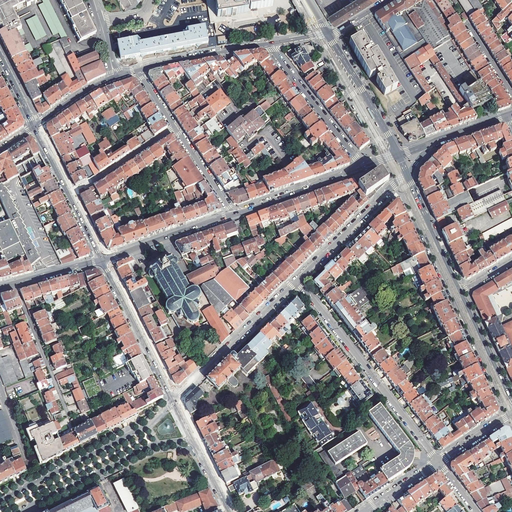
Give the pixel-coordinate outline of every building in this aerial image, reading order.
[(37,0),(0,0),(0,25),(3,31),(0,32),(0,36),(12,60),(26,54),(22,46),(23,45),(18,36),(16,31),(22,28),(13,11),(25,4),(27,7),(38,1),(37,0)] [(48,0),(41,0),(44,3),(61,38),(61,39),(67,36),(48,0)] [(55,0),(75,36),(81,33),(84,40),(93,35),(91,30),(90,29),(91,28),(85,17),(84,15),(85,14),(77,0),(55,0)] [(96,34),(79,0),(77,0),(85,14),(84,15),(85,17),(91,28),(90,29),(91,30),(93,35),(96,34)] [(123,0),(124,0),(124,2),(124,3),(125,5),(126,7),(126,9),(142,0),(123,0)] [(254,9),(272,6),(271,0),(214,0),(214,1),(216,0),(217,7),(216,8),(217,17),(229,15),(247,12),(247,8),(250,8),(251,10),(254,9)] [(355,0),(330,16),(336,25),(376,0),(355,0)] [(425,0),(399,0),(398,1),(428,46),(431,51),(450,39),(446,33),(441,25),(437,19),(432,11),(431,10),(427,3),(425,0)] [(457,0),(469,18),(479,12),(483,9),(476,0),(457,0)] [(502,13),(511,4),(508,0),(493,0),(496,3),(495,4),(495,5),(496,4),(502,13)] [(393,4),(374,16),(404,62),(428,46),(398,1),(393,4)] [(446,1),(438,6),(443,13),(451,8),(446,1)] [(44,3),(38,6),(56,41),(61,38),(44,3)] [(501,22),(511,11),(511,5),(511,4),(502,13),(492,23),(493,24),(494,27),(497,31),(504,25),(501,22)] [(451,8),(443,13),(448,21),(456,16),(451,8)] [(479,12),(469,18),(470,19),(472,23),(482,17),(480,15),(481,14),(480,13),(479,13),(479,12)] [(36,15),(26,20),(36,40),(46,35),(36,15)] [(456,16),(448,21),(450,26),(448,28),(449,31),(461,24),(456,16)] [(476,29),(486,23),(484,20),(485,19),(484,18),(483,19),(482,17),(472,23),(473,25),(476,29)] [(480,36),(490,29),(488,27),(487,26),(488,25),(487,24),(486,24),(486,23),(476,29),(477,30),(480,36)] [(461,24),(449,31),(450,32),(449,33),(450,34),(451,33),(455,39),(466,32),(461,25),(461,24)] [(137,40),(119,44),(119,48),(121,60),(138,57),(166,51),(193,46),(208,43),(209,48),(217,46),(215,37),(207,38),(205,27),(188,31),(189,35),(138,45),(137,40)] [(18,36),(24,33),(22,28),(16,31),(18,36)] [(484,41),(493,35),(492,32),(492,30),(491,31),(490,29),(480,36),(481,37),(484,41)] [(466,32),(455,39),(455,40),(454,41),(455,43),(456,42),(459,46),(470,39),(467,34),(466,32)] [(81,33),(75,36),(78,43),(84,40),(81,33)] [(505,44),(509,42),(504,34),(501,37),(505,44)] [(226,35),(217,36),(218,44),(226,44),(226,35)] [(488,48),(497,42),(495,38),(496,37),(495,36),(494,37),(493,35),(484,41),(484,42),(488,48)] [(64,82),(70,95),(76,91),(88,84),(77,62),(74,55),(74,54),(66,37),(59,40),(78,80),(72,83),(50,44),(44,47),(54,65),(64,82)] [(362,37),(349,44),(369,78),(376,75),(376,76),(376,77),(377,79),(378,78),(378,80),(376,82),(384,96),(396,89),(376,53),(369,56),(369,55),(370,53),(369,51),(367,52),(367,51),(369,50),(362,37)] [(471,71),(450,39),(431,51),(439,63),(458,91),(463,88),(458,79),(471,71)] [(470,39),(459,46),(460,48),(459,49),(460,50),(461,49),(463,53),(474,46),(471,41),(470,39)] [(27,54),(33,51),(29,42),(23,45),(22,46),(26,54),(27,54)] [(491,53),(501,47),(499,44),(500,44),(499,42),(498,43),(497,42),(488,48),(489,49),(491,53)] [(428,46),(404,62),(413,75),(418,72),(419,71),(417,67),(430,59),(435,66),(439,63),(431,51),(428,46)] [(474,46),(463,53),(464,54),(463,55),(464,56),(465,56),(467,59),(478,52),(475,47),(474,46)] [(502,48),(501,47),(491,53),(492,54),(495,58),(504,52),(502,49),(503,49),(502,48)] [(300,68),(310,63),(311,62),(303,51),(300,53),(299,50),(295,52),(295,53),(291,55),(292,57),(292,58),(295,63),(296,62),(300,69),(300,68)] [(95,80),(106,75),(101,63),(100,61),(96,54),(95,54),(95,52),(91,53),(93,55),(77,62),(88,84),(95,80)] [(264,53),(261,52),(249,54),(247,54),(253,63),(254,63),(257,62),(260,66),(269,59),(264,53)] [(478,52),(467,59),(468,60),(467,61),(468,62),(469,61),(470,64),(481,56),(479,53),(478,52)] [(504,52),(495,58),(495,59),(498,64),(508,58),(506,55),(507,54),(506,53),(505,53),(504,52)] [(13,62),(16,69),(31,62),(27,54),(26,54),(12,60),(13,62)] [(241,55),(234,56),(235,58),(244,70),(253,63),(247,54),(241,55)] [(481,56),(470,64),(471,65),(470,66),(471,67),(472,66),(474,69),(485,62),(482,57),(481,56)] [(229,62),(225,57),(224,58),(221,58),(234,74),(237,78),(238,77),(235,73),(239,70),(242,73),(243,72),(243,71),(244,70),(235,58),(229,62)] [(17,71),(21,77),(35,70),(34,67),(43,63),(40,58),(31,62),(16,69),(17,71)] [(234,74),(221,58),(214,60),(212,60),(222,73),(226,71),(231,77),(234,74)] [(508,58),(498,64),(499,65),(502,70),(511,64),(510,61),(510,60),(509,58),(509,59),(508,58)] [(266,74),(275,66),(274,65),(269,59),(260,66),(266,74)] [(418,72),(421,75),(435,66),(430,59),(417,67),(419,71),(418,72)] [(222,73),(212,60),(205,61),(203,62),(213,75),(214,76),(217,73),(222,79),(225,77),(224,76),(222,73)] [(213,75),(203,62),(196,63),(189,65),(203,82),(205,81),(203,78),(208,74),(210,77),(213,75)] [(485,62),(474,69),(474,70),(474,71),(475,72),(478,75),(489,68),(485,63),(485,62)] [(313,69),(310,63),(300,68),(307,79),(315,73),(313,69)] [(439,63),(435,66),(462,108),(467,105),(458,91),(439,63)] [(511,64),(502,70),(503,71),(506,76),(511,72),(511,64)] [(203,82),(189,65),(187,65),(185,65),(179,67),(184,74),(191,83),(194,88),(199,85),(203,82)] [(270,80),(280,72),(279,72),(275,66),(266,74),(265,74),(270,80)] [(184,74),(179,67),(177,67),(169,69),(175,77),(177,79),(181,76),(182,77),(183,76),(183,75),(184,74)] [(489,68),(478,75),(478,76),(477,77),(478,78),(479,78),(481,81),(492,74),(489,69),(489,68)] [(175,77),(169,69),(167,69),(162,70),(164,73),(172,84),(176,81),(174,79),(175,78),(174,77),(175,77)] [(36,80),(43,76),(42,73),(39,74),(39,76),(38,76),(35,70),(21,77),(22,79),(25,86),(36,80)] [(150,73),(149,77),(153,83),(154,84),(162,78),(162,77),(163,76),(162,75),(161,76),(160,75),(164,73),(162,70),(156,71),(150,73)] [(463,88),(458,91),(467,105),(470,110),(475,108),(478,107),(481,106),(485,104),(491,102),(490,100),(489,99),(471,71),(458,79),(463,88)] [(249,75),(254,83),(258,79),(252,72),(249,75)] [(276,89),(287,81),(286,80),(284,77),(280,72),(270,80),(273,84),(274,86),(273,87),(275,88),(276,88),(276,89)] [(418,72),(413,75),(426,95),(426,94),(431,91),(421,75),(418,72)] [(308,85),(318,77),(317,75),(318,74),(317,73),(316,74),(315,73),(307,79),(305,80),(306,81),(308,85)] [(492,74),(481,81),(482,82),(481,82),(482,84),(483,83),(485,87),(487,86),(496,80),(493,75),(492,74)] [(39,86),(48,82),(45,76),(43,76),(36,80),(39,86)] [(162,78),(154,84),(156,88),(157,89),(167,82),(167,81),(167,79),(166,80),(164,77),(162,78)] [(218,82),(221,85),(227,80),(225,77),(222,79),(218,82)] [(312,90),(322,82),(320,80),(321,79),(320,78),(319,79),(318,77),(308,85),(309,86),(312,90)] [(132,79),(120,84),(125,92),(128,91),(130,93),(131,93),(140,86),(136,80),(134,80),(132,79)] [(30,95),(33,101),(42,97),(41,96),(37,88),(39,86),(36,80),(25,86),(30,95)] [(496,80),(487,86),(487,87),(487,88),(488,89),(489,89),(490,92),(500,86),(497,81),(496,80)] [(283,97),(293,89),(292,88),(289,84),(287,81),(276,89),(280,93),(281,95),(280,96),(281,96),(282,96),(283,97)] [(64,82),(56,88),(63,100),(65,99),(70,95),(64,82)] [(167,82),(157,89),(160,93),(161,94),(171,87),(170,86),(171,86),(170,85),(169,85),(167,82)] [(317,95),(326,88),(324,85),(325,84),(324,83),(323,84),(322,82),(312,90),(316,94),(317,95)] [(185,87),(191,94),(192,93),(196,90),(194,88),(191,83),(185,87)] [(114,86),(120,96),(121,95),(122,96),(124,95),(123,94),(125,92),(120,84),(115,85),(114,86)] [(115,102),(122,98),(120,96),(114,86),(108,88),(106,89),(114,99),(115,102)] [(135,98),(144,92),(143,91),(140,86),(131,93),(133,95),(132,96),(133,97),(134,97),(135,98)] [(500,111),(510,107),(511,105),(511,104),(501,88),(500,86),(490,92),(491,93),(490,94),(491,95),(492,94),(496,100),(491,102),(494,107),(498,112),(500,111)] [(56,88),(56,87),(44,96),(51,109),(58,103),(63,100),(56,88)] [(171,87),(161,94),(164,99),(165,100),(175,94),(174,93),(175,92),(174,91),(173,91),(171,87)] [(428,97),(437,89),(435,87),(431,91),(426,94),(428,97)] [(320,100),(324,105),(334,98),(326,88),(317,95),(320,100)] [(7,89),(0,92),(0,104),(12,98),(11,96),(7,89)] [(100,92),(107,103),(108,103),(114,99),(106,89),(102,91),(100,92)] [(288,105),(289,106),(299,98),(299,97),(293,89),(283,97),(288,103),(287,104),(288,105)] [(192,93),(196,99),(201,96),(196,90),(192,93)] [(215,115),(219,112),(226,107),(230,104),(220,91),(209,99),(205,102),(209,108),(215,115)] [(98,109),(107,103),(100,92),(92,96),(90,98),(98,109)] [(139,104),(148,98),(147,97),(144,92),(135,98),(137,101),(136,102),(137,104),(138,103),(139,104)] [(175,94),(165,100),(169,107),(170,108),(180,101),(179,100),(180,99),(179,98),(178,99),(175,94)] [(426,95),(418,101),(422,107),(425,104),(429,110),(435,107),(428,97),(426,94),(426,95)] [(43,114),(51,109),(44,96),(42,97),(33,101),(36,108),(39,114),(43,114)] [(196,99),(188,105),(191,109),(197,104),(196,103),(198,102),(200,105),(205,102),(204,101),(201,96),(196,99)] [(341,104),(346,100),(344,97),(338,101),(339,104),(338,104),(334,98),(324,105),(329,111),(330,112),(341,104)] [(12,98),(0,104),(0,106),(3,111),(4,114),(17,108),(16,106),(12,98)] [(98,109),(90,98),(89,98),(83,102),(91,114),(98,109)] [(143,110),(152,104),(151,103),(148,98),(139,104),(140,106),(141,108),(142,110),(142,109),(143,110)] [(299,98),(289,106),(292,109),(291,110),(293,112),(295,112),(297,115),(307,107),(303,103),(299,98)] [(180,101),(170,108),(173,113),(174,114),(184,107),(180,101)] [(91,114),(83,102),(78,105),(76,106),(81,115),(82,116),(83,116),(83,114),(86,112),(91,120),(94,118),(91,114)] [(205,102),(200,105),(203,109),(198,113),(199,114),(209,108),(205,102)] [(141,112),(147,122),(159,114),(158,113),(152,104),(143,110),(141,112)] [(347,116),(349,113),(348,111),(345,113),(341,108),(343,106),(341,104),(330,112),(334,117),(338,122),(347,116)] [(468,122),(476,119),(470,110),(467,105),(462,108),(463,110),(461,112),(459,113),(455,106),(450,110),(460,125),(467,123),(468,122)] [(81,115),(76,106),(75,107),(67,112),(74,121),(81,115)] [(454,127),(460,125),(450,110),(448,106),(445,108),(449,114),(444,116),(442,113),(439,114),(440,115),(448,129),(454,127)] [(184,107),(174,114),(177,119),(178,120),(188,114),(184,107)] [(232,138),(235,143),(241,138),(244,136),(246,138),(248,141),(255,136),(254,134),(256,132),(261,129),(265,126),(264,125),(270,121),(263,112),(259,107),(244,118),(242,120),(240,118),(225,129),(232,138)] [(307,107),(297,115),(298,116),(297,117),(298,118),(299,117),(303,123),(313,115),(308,108),(307,107)] [(24,125),(24,123),(21,116),(17,108),(4,114),(0,116),(0,120),(6,118),(9,122),(2,126),(9,136),(23,127),(24,125)] [(195,117),(198,121),(204,118),(204,116),(207,115),(211,120),(216,117),(209,108),(199,114),(195,117)] [(102,115),(110,127),(125,117),(123,114),(122,112),(121,111),(115,115),(111,109),(102,115)] [(130,110),(127,112),(131,118),(136,115),(131,109),(130,110)] [(402,127),(400,128),(404,135),(420,129),(418,125),(410,110),(403,114),(404,116),(398,120),(399,122),(402,127)] [(74,121),(67,112),(63,115),(62,116),(70,127),(70,128),(71,127),(69,124),(72,122),(74,125),(76,124),(74,121)] [(284,118),(288,122),(294,117),(291,113),(284,118)] [(147,122),(142,126),(144,128),(146,126),(146,125),(148,124),(151,128),(163,120),(160,116),(159,114),(147,122)] [(188,114),(178,120),(180,123),(182,126),(192,119),(191,118),(192,117),(191,116),(190,117),(188,114)] [(303,123),(302,124),(309,133),(320,124),(314,116),(313,115),(303,123)] [(444,131),(448,129),(440,115),(429,121),(436,134),(438,133),(444,131)] [(70,127),(62,116),(58,119),(56,120),(62,129),(63,128),(65,126),(67,129),(70,127)] [(345,131),(353,125),(347,116),(338,122),(341,127),(345,131)] [(202,135),(192,141),(195,146),(196,147),(207,140),(224,128),(216,117),(211,120),(206,124),(209,130),(206,132),(207,135),(204,137),(202,135)] [(429,136),(436,134),(429,121),(427,117),(425,118),(426,120),(427,120),(427,121),(421,125),(420,124),(418,125),(420,129),(424,136),(425,138),(425,137),(427,137),(429,136)] [(192,119),(182,126),(185,131),(188,136),(199,128),(197,125),(196,126),(194,122),(195,122),(193,118),(192,119)] [(62,129),(56,120),(55,121),(48,126),(48,127),(47,130),(50,136),(51,138),(59,134),(58,132),(62,129)] [(154,136),(167,127),(167,126),(163,120),(151,128),(150,129),(154,136)] [(265,126),(261,129),(262,130),(265,127),(265,126),(271,122),(270,121),(264,125),(265,126)] [(87,138),(75,144),(78,151),(86,147),(96,142),(86,123),(80,126),(84,132),(87,138)] [(311,146),(317,142),(328,134),(324,129),(320,124),(309,133),(304,137),(306,140),(309,138),(309,137),(309,136),(313,141),(313,142),(311,142),(309,144),(311,146)] [(352,141),(362,133),(355,124),(353,125),(345,131),(348,136),(352,141)] [(9,136),(2,126),(0,127),(0,134),(3,140),(8,137),(9,136)] [(59,153),(62,159),(75,152),(67,138),(70,137),(72,138),(84,132),(80,126),(78,128),(72,131),(60,136),(59,134),(51,138),(53,140),(59,153)] [(493,129),(497,142),(501,140),(502,143),(504,143),(505,145),(511,142),(511,141),(510,140),(505,127),(503,127),(501,126),(493,129)] [(199,128),(188,136),(189,137),(192,141),(202,135),(203,134),(199,128)] [(416,140),(424,136),(420,129),(404,135),(404,136),(406,135),(409,137),(408,140),(409,142),(411,141),(412,137),(414,138),(416,138),(416,140)] [(486,131),(492,150),(495,149),(493,143),(497,142),(493,129),(491,129),(490,130),(486,131)] [(141,135),(146,142),(152,137),(148,130),(141,135)] [(487,145),(489,151),(492,150),(486,131),(482,133),(480,133),(479,134),(483,147),(487,145)] [(359,150),(369,143),(366,138),(362,133),(352,141),(356,145),(359,150)] [(328,134),(317,142),(321,146),(323,144),(326,148),(334,142),(333,141),(328,134)] [(470,137),(478,149),(481,148),(483,154),(485,153),(483,147),(479,134),(475,135),(472,137),(470,137)] [(167,148),(177,141),(173,135),(160,143),(158,145),(161,149),(164,147),(165,148),(166,147),(167,148)] [(106,144),(100,148),(102,151),(103,152),(108,149),(111,146),(105,137),(103,138),(104,139),(104,140),(106,144)] [(465,139),(471,150),(472,152),(476,150),(480,158),(479,159),(481,164),(485,162),(478,149),(470,137),(469,138),(465,139)] [(127,148),(130,152),(136,149),(141,145),(136,138),(126,145),(128,147),(127,148)] [(227,153),(229,155),(232,153),(240,148),(237,145),(236,144),(235,143),(232,138),(227,141),(233,149),(227,153)] [(33,139),(29,139),(25,141),(31,151),(33,154),(34,156),(39,153),(38,150),(33,139)] [(459,141),(454,143),(459,153),(460,154),(466,152),(466,153),(468,153),(468,151),(471,150),(465,139),(459,141)] [(212,148),(207,142),(208,141),(207,140),(196,147),(197,149),(203,157),(216,148),(215,146),(212,148)] [(31,151),(25,141),(16,147),(15,147),(8,152),(14,163),(23,158),(22,158),(24,157),(23,156),(31,151)] [(173,158),(183,151),(180,146),(177,141),(167,148),(169,152),(168,152),(170,156),(171,155),(173,158)] [(334,142),(326,148),(328,151),(329,150),(333,156),(340,150),(335,143),(334,142)] [(505,145),(502,146),(503,150),(498,152),(500,156),(511,150),(511,143),(511,142),(505,145)] [(445,146),(443,148),(449,158),(459,153),(454,143),(452,144),(445,146)] [(250,162),(265,149),(261,144),(246,157),(247,159),(250,162)] [(161,149),(158,145),(153,148),(148,152),(155,162),(158,160),(159,161),(162,159),(162,157),(165,155),(161,149)] [(89,152),(86,147),(78,151),(75,152),(78,158),(84,155),(89,152)] [(106,158),(110,166),(120,159),(130,152),(127,148),(125,149),(123,147),(111,155),(106,158)] [(216,148),(203,157),(206,163),(210,168),(222,160),(216,152),(220,149),(218,147),(216,148)] [(242,163),(247,159),(246,157),(240,148),(232,153),(239,165),(242,163)] [(437,154),(432,159),(443,170),(451,162),(449,158),(443,148),(442,149),(437,154)] [(108,149),(103,152),(106,158),(111,155),(108,149)] [(349,165),(350,162),(340,150),(333,156),(335,158),(335,160),(333,162),(338,169),(344,167),(349,165)] [(511,150),(500,156),(502,160),(507,158),(508,161),(511,159),(511,150)] [(93,161),(100,172),(105,169),(110,166),(106,158),(102,151),(99,153),(101,156),(98,158),(97,157),(96,158),(97,159),(96,160),(93,161)] [(170,160),(171,162),(175,159),(177,163),(176,164),(177,165),(188,158),(187,156),(183,151),(173,158),(170,160)] [(16,178),(20,176),(18,172),(15,167),(14,163),(8,152),(0,157),(0,163),(8,182),(16,178)] [(63,161),(67,169),(80,162),(78,158),(75,152),(62,159),(63,161)] [(89,163),(93,161),(91,156),(89,152),(84,155),(89,163)] [(155,162),(148,152),(143,155),(138,158),(145,168),(149,166),(149,167),(153,165),(152,164),(155,162)] [(319,164),(326,173),(332,171),(338,169),(333,162),(330,158),(327,154),(325,156),(327,159),(321,162),(319,160),(317,162),(319,164)] [(83,166),(89,163),(84,155),(78,158),(83,166)] [(145,168),(138,158),(137,159),(132,162),(139,172),(143,170),(144,171),(145,170),(144,169),(145,168)] [(177,165),(166,172),(174,194),(180,192),(186,190),(197,186),(198,187),(205,183),(196,169),(188,158),(177,165)] [(246,168),(252,164),(250,162),(247,159),(242,163),(246,168)] [(429,162),(428,163),(436,172),(437,171),(441,175),(444,171),(443,170),(432,159),(429,162)] [(222,160),(210,168),(214,174),(218,180),(229,172),(225,166),(226,165),(225,164),(224,164),(222,160)] [(293,185),(298,183),(307,180),(314,178),(306,168),(300,160),(297,162),(293,164),(294,165),(288,169),(283,173),(293,185)] [(95,175),(100,172),(93,161),(89,163),(95,175)] [(80,162),(67,169),(69,173),(71,178),(81,173),(79,169),(83,167),(83,166),(80,162)] [(139,172),(132,162),(131,163),(126,166),(133,176),(136,174),(137,175),(139,174),(138,173),(139,172)] [(8,182),(0,163),(0,174),(2,174),(4,179),(6,183),(8,182)] [(48,169),(45,163),(39,166),(40,168),(38,170),(40,171),(41,173),(48,169)] [(428,163),(420,171),(419,175),(418,182),(422,190),(423,192),(434,187),(432,182),(437,179),(439,185),(444,183),(441,178),(441,177),(436,172),(428,163)] [(306,168),(314,178),(325,174),(326,173),(319,164),(306,168)] [(133,176),(126,166),(125,167),(120,170),(127,181),(130,178),(131,179),(132,178),(133,176)] [(384,175),(388,181),(389,180),(384,168),(380,170),(384,175)] [(33,172),(37,181),(50,174),(49,173),(48,169),(41,173),(40,171),(38,170),(33,172)] [(127,181),(120,170),(119,171),(114,174),(120,185),(125,182),(125,183),(127,182),(126,181),(127,181)] [(218,180),(221,184),(235,174),(232,170),(229,172),(218,180)] [(385,183),(388,181),(384,175),(380,170),(377,172),(376,171),(373,172),(368,174),(353,179),(359,187),(360,190),(363,193),(365,196),(374,190),(376,192),(385,184),(385,183)] [(501,190),(503,195),(508,193),(511,191),(511,170),(509,172),(505,174),(506,177),(502,179),(501,176),(494,178),(488,181),(477,186),(467,191),(473,203),(501,190)] [(75,185),(75,186),(87,180),(83,173),(83,172),(81,173),(71,178),(73,182),(75,185)] [(462,182),(456,172),(447,176),(449,180),(452,187),(459,184),(462,182)] [(265,182),(269,194),(291,186),(293,185),(283,173),(263,180),(265,182)] [(37,181),(41,188),(54,181),(53,179),(50,174),(37,181)] [(118,187),(120,185),(114,174),(109,178),(104,181),(113,196),(116,194),(114,190),(116,188),(117,189),(118,188),(118,187)] [(347,182),(354,190),(356,189),(357,189),(358,188),(359,187),(353,179),(352,180),(347,182)] [(477,186),(473,179),(463,184),(467,191),(477,186)] [(32,192),(28,194),(31,199),(43,193),(43,194),(31,200),(34,206),(59,193),(59,191),(56,186),(54,181),(41,188),(32,192)] [(113,196),(104,181),(99,184),(94,187),(96,190),(100,198),(104,196),(104,197),(106,196),(106,195),(109,193),(111,197),(113,196)] [(245,189),(249,201),(256,198),(258,198),(254,186),(249,188),(247,182),(242,184),(244,187),(245,189)] [(254,186),(258,198),(259,197),(269,194),(265,182),(256,186),(255,185),(256,184),(255,182),(251,183),(254,186)] [(341,184),(349,194),(351,192),(352,193),(353,192),(353,191),(354,190),(347,182),(346,182),(341,184)] [(220,211),(221,207),(205,183),(198,187),(201,195),(204,194),(207,197),(208,197),(210,199),(207,200),(207,201),(204,202),(209,215),(216,213),(220,211)] [(0,185),(0,197),(10,220),(19,216),(3,184),(0,185)] [(332,187),(327,189),(335,200),(349,194),(341,184),(340,184),(332,187)] [(185,197),(187,203),(194,201),(192,194),(194,193),(197,202),(199,203),(199,204),(192,206),(197,219),(199,219),(204,217),(206,216),(209,215),(204,202),(203,200),(201,195),(198,187),(197,186),(186,190),(188,195),(186,196),(187,196),(185,197)] [(94,187),(79,194),(83,201),(86,207),(99,201),(101,200),(100,198),(95,201),(91,193),(96,190),(94,187)] [(426,199),(438,194),(437,193),(438,192),(437,190),(436,191),(434,187),(423,192),(424,196),(426,199)] [(445,190),(450,199),(454,197),(450,188),(445,190)] [(234,204),(238,205),(241,204),(249,201),(245,189),(238,192),(237,190),(228,194),(229,195),(234,204)] [(321,191),(326,203),(327,203),(327,204),(329,203),(329,202),(335,200),(327,189),(322,191),(321,191)] [(360,196),(360,200),(356,204),(360,208),(367,202),(368,200),(365,196),(360,190),(357,192),(360,196)] [(472,214),(479,211),(482,211),(505,200),(503,195),(501,190),(473,203),(468,206),(472,214)] [(315,193),(319,206),(326,203),(321,191),(316,193),(315,193)] [(454,197),(457,203),(447,208),(450,214),(457,211),(468,206),(473,203),(467,191),(463,193),(454,197)] [(443,194),(443,192),(438,194),(426,199),(428,204),(431,208),(445,202),(447,201),(445,198),(442,200),(440,195),(443,194)] [(59,193),(34,206),(35,207),(50,201),(52,205),(52,206),(53,208),(54,208),(65,203),(64,202),(59,193)] [(314,209),(314,208),(319,206),(315,193),(308,196),(306,196),(311,208),(312,208),(312,209),(314,209)] [(311,208),(306,196),(299,199),(297,199),(302,212),(303,211),(304,213),(306,213),(305,210),(311,208)] [(110,197),(102,200),(104,208),(110,206),(109,202),(111,201),(110,197)] [(302,212),(297,199),(293,201),(292,201),(297,214),(298,213),(298,214),(300,214),(299,212),(302,212)] [(356,204),(352,199),(348,203),(347,202),(342,208),(349,219),(359,209),(360,208),(356,204)] [(99,201),(86,207),(87,209),(91,217),(104,211),(99,201)] [(286,203),(280,206),(289,218),(291,220),(298,217),(297,214),(292,201),(286,203)] [(398,201),(396,201),(385,211),(391,217),(393,217),(394,220),(406,215),(400,201),(398,201)] [(171,214),(176,227),(178,226),(185,224),(181,211),(179,207),(177,202),(173,204),(176,211),(170,213),(171,214)] [(445,202),(431,208),(432,211),(436,219),(437,221),(444,217),(450,214),(447,208),(445,202)] [(506,202),(488,210),(492,218),(501,214),(510,210),(508,206),(506,202)] [(65,203),(54,208),(60,220),(70,215),(68,209),(65,203)] [(138,204),(133,207),(138,218),(142,216),(138,204)] [(181,211),(185,224),(188,223),(191,221),(193,221),(197,219),(192,206),(190,206),(191,207),(181,211)] [(275,221),(280,219),(281,221),(289,218),(280,206),(278,206),(268,210),(272,221),(272,222),(274,221),(275,221)] [(457,211),(462,222),(473,217),(472,214),(468,206),(457,211)] [(104,211),(91,217),(95,224),(95,226),(111,218),(113,217),(108,208),(104,211)] [(349,219),(342,208),(338,212),(337,211),(336,212),(337,213),(336,214),(345,223),(346,222),(349,219)] [(272,221),(268,210),(266,211),(258,214),(263,228),(267,227),(266,222),(270,220),(270,222),(272,221)] [(382,227),(391,217),(385,211),(376,220),(382,227)] [(160,218),(166,231),(168,230),(176,227),(171,214),(162,217),(160,214),(158,214),(160,218)] [(255,240),(257,248),(269,244),(267,238),(260,240),(255,226),(259,224),(262,231),(264,230),(263,228),(258,214),(252,216),(246,218),(255,240)] [(340,228),(345,223),(336,214),(332,217),(332,216),(331,217),(331,218),(330,219),(339,228),(340,228)] [(60,220),(57,221),(64,236),(66,235),(78,230),(75,224),(74,221),(70,215),(60,220)] [(113,217),(111,218),(113,221),(120,235),(125,245),(137,241),(149,237),(139,219),(130,222),(132,225),(129,226),(128,228),(119,231),(118,229),(120,226),(116,215),(113,217)] [(390,230),(392,233),(394,232),(410,224),(408,219),(406,215),(394,220),(394,221),(395,222),(393,225),(394,228),(390,230)] [(37,262),(39,260),(33,248),(19,216),(10,220),(0,224),(0,253),(2,252),(6,262),(9,261),(18,257),(19,258),(22,257),(25,256),(28,262),(30,267),(34,264),(37,262)] [(139,219),(149,237),(158,233),(166,231),(160,218),(144,223),(142,216),(138,218),(139,219)] [(307,224),(303,216),(298,218),(300,222),(295,224),(299,229),(307,224)] [(42,222),(44,227),(53,223),(56,221),(53,217),(42,222)] [(437,221),(440,227),(447,224),(444,217),(437,221)] [(111,218),(95,226),(99,233),(100,235),(111,229),(113,229),(110,223),(113,221),(111,218)] [(483,238),(485,241),(511,226),(511,218),(481,234),(483,238)] [(323,226),(332,235),(333,234),(339,228),(330,219),(323,226)] [(243,232),(239,220),(234,222),(238,232),(239,234),(243,232)] [(382,227),(376,220),(369,228),(380,240),(382,242),(383,242),(385,240),(382,238),(383,237),(380,235),(385,230),(382,227)] [(238,232),(234,222),(228,224),(222,227),(226,236),(238,232)] [(284,222),(276,225),(279,232),(286,229),(284,222)] [(44,227),(46,232),(50,230),(50,229),(55,226),(53,223),(44,227)] [(316,233),(325,242),(327,240),(332,235),(323,226),(322,226),(322,227),(319,230),(318,229),(318,228),(312,223),(309,226),(312,229),(315,232),(317,230),(317,231),(317,232),(316,233)] [(284,236),(299,229),(295,224),(294,225),(286,229),(279,232),(281,238),(284,236)] [(299,229),(303,235),(312,229),(309,226),(307,224),(299,229)] [(402,240),(415,234),(413,230),(410,224),(394,232),(395,235),(397,234),(398,233),(399,233),(401,238),(400,238),(397,239),(398,242),(402,240)] [(457,225),(442,232),(443,235),(445,239),(448,244),(449,246),(464,239),(463,237),(457,225)] [(226,236),(222,227),(214,230),(212,230),(219,246),(222,245),(221,241),(227,239),(226,236)] [(380,240),(369,228),(361,235),(372,246),(372,247),(376,244),(380,240)] [(111,229),(100,235),(104,242),(107,250),(109,250),(111,251),(125,245),(120,235),(116,238),(111,229)] [(78,230),(66,235),(67,239),(68,239),(72,247),(73,247),(84,242),(79,232),(78,230)] [(219,246),(212,230),(207,232),(201,234),(205,244),(206,244),(207,248),(210,246),(209,243),(213,241),(213,247),(216,253),(221,252),(219,246)] [(308,241),(316,252),(317,251),(321,246),(325,242),(316,233),(313,236),(312,235),(311,237),(312,237),(308,241)] [(205,244),(201,234),(196,236),(194,237),(201,250),(204,249),(205,252),(202,254),(203,256),(210,253),(207,248),(206,244),(205,244)] [(402,240),(407,250),(420,244),(416,237),(415,234),(402,240)] [(364,254),(372,246),(361,235),(353,243),(364,254)] [(275,241),(280,246),(287,240),(284,236),(281,238),(275,241)] [(298,251),(307,260),(310,257),(316,252),(308,241),(304,236),(302,238),(307,243),(300,250),(295,245),(294,246),(298,251)] [(201,250),(194,237),(193,237),(186,240),(194,253),(197,252),(198,252),(201,250)] [(511,237),(503,242),(510,254),(511,253),(511,237)] [(464,239),(449,246),(451,251),(452,253),(454,258),(465,252),(470,249),(465,238),(464,239)] [(186,240),(176,243),(176,244),(175,246),(178,251),(182,256),(188,253),(191,259),(193,262),(195,261),(197,265),(199,263),(199,261),(194,253),(186,240)] [(255,240),(243,245),(245,251),(247,257),(249,257),(249,255),(250,255),(248,250),(250,250),(251,252),(252,252),(254,252),(255,255),(259,253),(257,248),(255,240)] [(73,247),(78,259),(88,257),(89,255),(90,253),(86,246),(85,244),(84,242),(73,247)] [(503,242),(489,250),(490,252),(496,263),(503,258),(510,254),(503,242)] [(364,254),(353,243),(346,249),(355,259),(357,261),(364,254)] [(407,250),(412,259),(424,253),(421,247),(420,244),(407,250)] [(231,249),(234,256),(245,251),(243,245),(231,249)] [(61,262),(62,264),(74,261),(67,246),(56,251),(61,262)] [(355,259),(346,249),(344,252),(343,251),(340,254),(341,255),(339,256),(348,266),(355,259)] [(465,252),(454,258),(456,261),(459,268),(467,264),(470,262),(468,258),(474,255),(471,251),(470,249),(465,252),(467,255),(467,256),(465,252)] [(254,258),(258,261),(266,255),(262,251),(259,253),(254,258)] [(291,258),(300,267),(301,266),(307,260),(298,251),(294,256),(293,255),(292,256),(293,257),(291,258)] [(481,251),(478,253),(481,259),(487,268),(488,267),(496,263),(490,252),(486,255),(484,255),(481,251)] [(0,281),(7,279),(12,278),(6,262),(2,252),(0,253),(0,259),(2,259),(3,263),(0,264),(0,281)] [(412,259),(391,269),(393,274),(397,272),(398,274),(403,271),(409,269),(411,268),(414,275),(431,268),(426,256),(424,253),(412,259)] [(247,264),(251,268),(258,261),(254,258),(252,255),(249,257),(247,257),(243,259),(247,264)] [(221,344),(229,336),(217,316),(200,288),(202,286),(213,280),(220,274),(213,261),(202,267),(202,268),(199,270),(184,277),(178,267),(176,264),(178,262),(178,260),(176,259),(175,258),(173,258),(172,256),(149,270),(150,272),(149,273),(149,274),(149,275),(149,276),(150,277),(151,277),(152,277),(153,277),(168,303),(166,304),(165,306),(165,309),(166,311),(167,313),(169,315),(172,315),(174,314),(172,316),(182,334),(194,329),(208,322),(221,344)] [(213,261),(211,256),(199,261),(199,263),(202,267),(213,261)] [(348,266),(339,256),(332,264),(342,274),(345,270),(344,269),(348,266)] [(9,261),(11,266),(21,262),(19,258),(18,257),(9,261)] [(32,272),(33,272),(30,267),(28,262),(24,264),(23,260),(22,257),(19,258),(21,262),(26,274),(32,272)] [(234,257),(224,262),(227,269),(229,267),(236,262),(234,257)] [(285,262),(295,272),(295,271),(300,267),(291,258),(290,257),(287,260),(287,259),(286,260),(286,261),(285,262)] [(131,259),(118,264),(117,266),(116,267),(118,270),(127,266),(134,262),(132,259),(131,259)] [(236,261),(243,268),(247,264),(243,259),(236,261)] [(481,259),(473,263),(474,265),(479,273),(485,269),(487,268),(481,259)] [(23,275),(26,274),(21,262),(11,266),(9,261),(6,262),(12,278),(23,275)] [(279,268),(288,278),(289,278),(295,272),(285,262),(281,266),(280,265),(279,267),(280,268),(279,268)] [(335,281),(342,274),(332,264),(325,271),(330,276),(335,281)] [(464,278),(467,280),(479,273),(474,265),(469,268),(467,264),(459,268),(460,270),(462,274),(464,278)] [(132,275),(127,266),(118,270),(120,275),(122,279),(123,281),(132,275)] [(239,305),(240,306),(243,303),(243,302),(242,302),(242,296),(245,293),(244,293),(249,288),(229,267),(227,269),(220,274),(213,280),(233,300),(237,304),(239,305)] [(272,275),(281,285),(283,284),(288,278),(279,268),(274,273),(273,273),(272,274),(273,275),(272,275)] [(424,287),(424,288),(437,282),(434,275),(431,268),(414,275),(413,276),(419,289),(424,287)] [(97,270),(96,270),(82,273),(76,275),(79,286),(79,289),(88,284),(102,277),(99,272),(97,270)] [(511,322),(501,327),(496,317),(486,297),(491,294),(511,281),(511,270),(474,293),(473,295),(473,297),(486,325),(496,346),(505,367),(507,370),(509,373),(511,380),(511,322)] [(325,271),(313,282),(322,292),(329,285),(325,281),(330,276),(325,271)] [(132,275),(123,281),(125,284),(125,285),(133,281),(142,276),(142,274),(136,277),(133,279),(132,275)] [(79,286),(76,275),(69,277),(67,278),(70,289),(70,290),(73,289),(73,288),(77,287),(79,286)] [(265,282),(275,292),(276,291),(281,285),(272,275),(268,279),(267,279),(266,280),(266,281),(265,282)] [(92,293),(106,286),(105,283),(103,279),(102,277),(88,284),(92,293)] [(70,289),(67,278),(59,280),(57,280),(61,291),(62,291),(62,292),(64,292),(63,291),(70,289)] [(351,283),(347,279),(339,286),(341,287),(342,288),(344,286),(345,288),(351,283)] [(61,291),(57,280),(49,283),(48,283),(51,296),(56,294),(58,300),(62,297),(61,291)] [(223,318),(235,330),(244,322),(234,312),(228,305),(233,300),(213,280),(202,286),(200,288),(217,316),(224,308),(227,311),(228,311),(229,312),(223,318)] [(133,281),(125,285),(126,287),(128,290),(129,293),(130,294),(140,289),(147,285),(145,281),(136,286),(133,281)] [(261,286),(270,296),(271,295),(275,292),(265,282),(263,284),(262,283),(261,284),(262,285),(261,286)] [(420,290),(419,290),(421,293),(424,292),(424,291),(425,291),(428,297),(427,297),(426,297),(423,298),(425,301),(431,298),(443,293),(440,287),(437,282),(424,288),(420,290)] [(51,296),(48,283),(45,284),(40,285),(38,286),(43,296),(47,305),(53,302),(51,296)] [(321,292),(326,299),(335,292),(332,288),(333,287),(331,285),(329,285),(322,292),(321,292)] [(43,296),(38,286),(31,288),(29,288),(34,299),(35,299),(36,300),(37,299),(37,298),(43,296)] [(92,303),(111,294),(107,288),(106,286),(92,293),(94,296),(89,299),(91,303),(92,303)] [(254,293),(263,303),(264,302),(270,296),(261,286),(256,290),(255,290),(254,291),(255,292),(254,293)] [(341,293),(346,289),(345,288),(344,286),(342,288),(341,287),(335,292),(326,299),(333,309),(347,298),(345,295),(342,297),(338,292),(339,291),(341,293)] [(33,300),(34,299),(29,288),(28,288),(20,291),(25,303),(31,300),(31,302),(33,301),(33,300)] [(133,300),(134,302),(135,305),(139,311),(149,306),(140,289),(130,294),(131,297),(133,300)] [(347,298),(333,309),(352,333),(365,323),(360,315),(363,314),(363,311),(361,308),(368,302),(359,289),(347,298)] [(22,308),(16,292),(14,292),(9,294),(15,310),(17,313),(20,312),(18,309),(22,308)] [(249,297),(259,308),(259,307),(263,303),(254,293),(251,295),(250,294),(249,295),(250,296),(249,297)] [(443,293),(431,298),(434,305),(430,307),(431,310),(447,303),(444,295),(443,293)] [(8,313),(15,310),(9,294),(3,296),(1,296),(4,304),(7,311),(8,313)] [(107,313),(118,308),(113,299),(111,294),(92,303),(93,306),(98,303),(100,307),(104,315),(107,313)] [(501,315),(491,294),(486,297),(496,317),(501,315)] [(243,301),(242,302),(243,302),(243,303),(240,306),(250,316),(251,315),(259,308),(249,297),(246,300),(245,299),(244,301),(245,301),(244,302),(243,301)] [(304,308),(297,298),(290,304),(299,313),(299,314),(302,312),(303,313),(306,311),(304,309),(304,308)] [(431,310),(429,311),(430,314),(434,312),(441,327),(442,327),(456,320),(452,311),(447,303),(431,310)] [(299,313),(290,304),(284,310),(294,320),(296,317),(296,316),(299,313)] [(234,312),(244,322),(247,319),(250,316),(240,306),(239,305),(238,307),(239,307),(234,312)] [(149,306),(139,311),(141,315),(143,320),(153,315),(149,306)] [(99,317),(104,315),(100,307),(94,310),(97,318),(99,317)] [(111,321),(122,316),(119,310),(118,308),(107,313),(111,321)] [(294,320),(284,310),(279,316),(288,325),(291,322),(292,323),(295,321),(294,320)] [(44,311),(33,316),(36,323),(47,318),(44,311)] [(166,322),(160,311),(154,314),(157,319),(161,327),(167,324),(165,322),(166,322)] [(153,315),(143,320),(149,331),(150,333),(158,329),(158,327),(157,328),(153,321),(157,319),(154,314),(153,315)] [(115,332),(127,326),(123,318),(122,316),(111,321),(110,322),(115,332)] [(288,325),(279,316),(273,321),(285,333),(288,331),(287,330),(291,328),(288,325)] [(311,316),(302,324),(304,327),(302,330),(303,332),(316,323),(311,316)] [(47,318),(36,323),(39,330),(50,326),(47,318)] [(456,320),(442,327),(447,338),(461,331),(457,323),(456,320)] [(285,333),(273,321),(268,326),(280,338),(285,333)] [(28,333),(24,323),(13,328),(14,331),(17,330),(21,340),(19,341),(19,342),(21,347),(32,342),(28,333)] [(316,323),(303,332),(305,335),(307,334),(309,337),(310,337),(320,329),(316,323)] [(365,323),(352,333),(359,342),(370,334),(376,329),(374,326),(370,328),(365,323)] [(50,326),(39,330),(42,337),(53,333),(58,331),(55,324),(50,326)] [(81,335),(88,332),(84,324),(78,327),(79,330),(81,335)] [(2,329),(5,337),(7,336),(9,335),(11,334),(15,333),(14,331),(13,328),(12,325),(9,327),(2,329)] [(116,342),(131,334),(130,332),(128,328),(127,326),(115,332),(114,333),(115,334),(116,333),(118,338),(117,338),(117,337),(113,339),(115,342),(116,342)] [(280,338),(268,326),(260,334),(269,343),(275,338),(278,341),(281,339),(280,338)] [(436,326),(413,337),(414,340),(437,329),(436,326)] [(154,342),(155,344),(164,340),(158,329),(150,333),(154,342)] [(314,343),(312,344),(315,348),(328,338),(320,329),(310,337),(314,343)] [(461,331),(447,338),(446,339),(448,344),(451,342),(452,345),(454,349),(466,343),(465,340),(461,331)] [(15,333),(11,334),(14,344),(19,342),(19,341),(15,333)] [(42,337),(45,345),(56,340),(53,333),(42,337)] [(123,352),(137,345),(133,339),(131,334),(116,342),(118,344),(121,343),(123,348),(120,350),(122,353),(123,352)] [(207,379),(218,390),(227,382),(227,383),(228,383),(231,386),(231,385),(234,388),(236,388),(238,385),(238,383),(236,381),(236,380),(233,377),(234,377),(233,376),(239,370),(246,376),(268,354),(266,352),(272,346),(269,343),(260,334),(237,356),(234,352),(208,378),(207,379)] [(370,334),(359,342),(366,351),(366,352),(369,355),(370,354),(373,358),(382,350),(383,350),(370,334)] [(319,356),(322,361),(325,359),(337,350),(328,338),(315,348),(315,349),(320,355),(319,356)] [(175,348),(170,339),(165,342),(168,347),(170,351),(175,348)] [(61,341),(52,345),(56,356),(62,354),(64,353),(64,351),(63,352),(60,345),(63,344),(61,341)] [(14,344),(13,345),(20,362),(26,360),(21,347),(19,342),(14,344)] [(33,363),(42,360),(40,354),(38,355),(32,342),(21,347),(26,360),(28,365),(33,363)] [(458,361),(472,355),(471,353),(466,343),(454,349),(451,350),(457,362),(458,361)] [(162,344),(156,346),(161,355),(170,351),(168,347),(165,349),(162,344)] [(127,363),(142,356),(139,350),(137,345),(123,352),(124,355),(127,353),(130,358),(127,359),(126,358),(112,366),(114,370),(126,364),(125,364),(127,363)] [(170,351),(161,355),(164,361),(165,362),(172,358),(174,357),(175,356),(173,352),(176,350),(175,348),(170,351)] [(292,350),(289,348),(280,355),(283,357),(292,350)] [(337,350),(325,359),(334,371),(346,362),(337,350)] [(373,358),(372,359),(379,367),(389,359),(382,350),(373,358)] [(56,356),(51,358),(54,364),(64,360),(62,354),(56,356)] [(183,371),(187,378),(191,374),(191,373),(185,364),(184,361),(183,362),(179,354),(175,356),(174,357),(176,362),(178,365),(180,368),(180,367),(183,371)] [(458,375),(477,366),(473,357),(472,355),(458,361),(462,368),(453,373),(453,374),(444,379),(444,380),(445,382),(452,378),(457,376),(458,375)] [(1,356),(0,356),(0,373),(5,387),(17,382),(8,356),(2,359),(1,356)] [(140,385),(146,382),(153,378),(149,369),(147,367),(142,356),(127,363),(132,375),(134,374),(140,385)] [(172,358),(165,362),(167,366),(169,371),(177,366),(178,365),(176,362),(173,364),(171,362),(174,360),(172,358)] [(195,364),(197,368),(203,362),(200,359),(195,364)] [(389,359),(379,367),(386,377),(397,368),(390,359),(389,359)] [(19,362),(26,379),(33,376),(32,373),(30,370),(29,368),(28,365),(26,360),(20,362),(19,362)] [(41,370),(45,368),(42,360),(33,363),(34,366),(35,369),(33,370),(32,368),(30,370),(32,373),(34,373),(41,370)] [(54,364),(56,370),(67,366),(64,360),(54,364)] [(185,364),(191,373),(196,369),(197,368),(195,364),(192,360),(185,364)] [(334,371),(333,371),(338,378),(341,376),(344,378),(353,371),(346,362),(334,371)] [(177,366),(169,371),(169,372),(172,378),(181,373),(177,366)] [(397,368),(386,377),(395,389),(405,381),(412,375),(405,366),(400,369),(398,367),(397,368)] [(468,384),(483,377),(481,374),(477,366),(458,375),(460,378),(462,376),(462,375),(463,375),(468,384)] [(55,377),(57,382),(58,382),(74,375),(75,374),(73,369),(68,371),(65,373),(65,372),(62,374),(61,373),(59,375),(58,374),(55,377)] [(34,373),(39,384),(46,381),(41,370),(34,373)] [(177,385),(179,385),(186,378),(187,378),(183,371),(181,373),(172,378),(176,384),(177,385)] [(344,378),(343,378),(347,384),(345,386),(348,391),(361,381),(353,371),(344,378)] [(307,373),(300,378),(309,390),(316,384),(307,373)] [(75,390),(80,388),(74,375),(58,382),(59,384),(60,383),(61,386),(69,382),(69,384),(72,383),(75,390)] [(94,376),(82,381),(89,397),(103,392),(99,383),(97,384),(94,376)] [(270,376),(262,379),(265,384),(268,383),(268,384),(266,385),(268,388),(270,387),(289,425),(293,423),(273,383),(274,383),(270,376)] [(468,395),(470,398),(470,397),(488,389),(485,383),(483,377),(468,384),(465,386),(466,388),(470,386),(473,393),(468,395)] [(152,393),(159,390),(158,388),(153,378),(146,382),(149,387),(152,393)] [(438,383),(441,388),(451,383),(453,387),(454,387),(454,388),(456,387),(454,383),(452,378),(445,382),(444,380),(438,383)] [(52,382),(51,379),(46,381),(39,384),(37,385),(38,390),(48,386),(47,384),(52,382)] [(360,406),(372,396),(361,381),(348,391),(336,400),(340,404),(342,405),(345,403),(345,401),(344,399),(347,396),(356,408),(359,406),(360,406)] [(405,381),(395,389),(402,397),(412,390),(409,386),(405,381)] [(135,387),(138,393),(149,387),(146,382),(140,385),(135,387)] [(72,392),(77,404),(82,402),(82,401),(85,400),(80,388),(75,390),(72,392)] [(412,390),(402,397),(409,406),(423,395),(427,393),(423,388),(417,392),(416,391),(415,392),(413,390),(412,390)] [(481,403),(492,397),(489,390),(488,389),(470,397),(472,400),(477,398),(480,403),(481,403)] [(150,404),(163,397),(160,391),(159,390),(152,393),(145,396),(147,399),(129,407),(132,413),(135,411),(150,404)] [(39,391),(19,399),(26,416),(46,408),(45,405),(41,396),(39,391)] [(52,396),(51,392),(49,393),(45,395),(41,396),(45,405),(55,402),(52,396)] [(423,395),(409,406),(417,416),(428,408),(431,405),(423,395)] [(486,421),(497,413),(498,409),(495,403),(492,397),(481,403),(486,413),(485,414),(483,411),(481,413),(486,421)] [(58,412),(55,402),(45,405),(46,408),(47,411),(50,410),(52,414),(53,414),(54,413),(58,412)] [(86,412),(90,410),(88,407),(85,408),(82,402),(77,404),(81,414),(86,412)] [(234,405),(238,413),(245,410),(240,402),(234,405)] [(122,424),(138,416),(135,411),(132,413),(129,407),(128,405),(121,408),(118,410),(116,411),(122,424)] [(314,436),(321,447),(334,438),(311,405),(303,410),(299,413),(304,420),(303,421),(313,436),(314,436)] [(399,457),(381,470),(379,471),(381,474),(387,482),(406,470),(409,468),(411,465),(413,460),(413,455),(413,454),(413,451),(412,448),(380,406),(368,415),(398,453),(399,456),(399,457)] [(467,412),(477,427),(481,424),(486,421),(481,413),(476,406),(475,407),(475,408),(477,412),(472,415),(470,411),(467,412)] [(34,449),(40,464),(45,462),(65,452),(59,438),(47,411),(46,408),(26,416),(30,426),(32,426),(33,428),(26,431),(30,441),(35,442),(37,447),(34,449)] [(428,408),(417,416),(424,425),(435,416),(432,412),(431,412),(428,408)] [(101,417),(108,431),(122,424),(116,411),(115,409),(101,417)] [(2,410),(0,411),(0,444),(13,439),(2,410)] [(238,413),(242,420),(248,417),(245,410),(238,413)] [(75,430),(81,444),(98,436),(90,422),(86,412),(81,414),(80,415),(83,421),(84,420),(86,425),(75,430)] [(462,421),(469,432),(475,428),(477,427),(467,412),(460,417),(461,419),(462,421)] [(55,416),(54,416),(55,422),(63,419),(61,413),(55,416)] [(215,414),(196,424),(199,430),(200,432),(214,425),(212,419),(216,417),(215,414)] [(435,416),(424,425),(429,432),(441,423),(436,416),(435,416)] [(90,422),(98,436),(108,431),(101,417),(90,422)] [(462,421),(455,426),(456,428),(462,437),(466,434),(469,432),(462,421)] [(441,423),(429,432),(433,438),(445,428),(448,426),(445,422),(442,425),(441,423)] [(214,425),(200,432),(200,433),(204,439),(219,432),(223,430),(221,425),(216,427),(214,425)] [(366,431),(371,441),(379,436),(373,427),(366,431)] [(445,428),(433,438),(438,443),(452,431),(449,427),(447,429),(446,430),(445,428)] [(452,431),(438,443),(443,449),(462,437),(456,428),(452,431)] [(59,438),(65,452),(81,444),(75,430),(74,429),(71,430),(73,433),(66,437),(65,435),(59,438)] [(494,447),(511,438),(508,430),(504,429),(497,434),(489,439),(494,447)] [(219,432),(204,439),(204,441),(208,449),(220,443),(217,435),(220,433),(219,432)] [(335,465),(367,445),(359,433),(327,453),(335,465)] [(494,447),(496,449),(499,448),(504,454),(500,456),(501,459),(511,453),(511,438),(494,447)] [(496,449),(494,447),(489,439),(487,440),(482,444),(489,454),(496,449)] [(220,443),(208,449),(210,453),(213,458),(225,452),(223,447),(226,445),(224,441),(220,443)] [(490,456),(489,454),(482,444),(480,445),(475,449),(482,461),(490,456)] [(17,447),(10,450),(13,457),(20,454),(17,447)] [(295,449),(289,452),(292,458),(298,455),(295,449)] [(475,466),(482,461),(475,449),(473,450),(467,454),(473,463),(475,466)] [(225,452),(213,458),(214,459),(217,466),(237,456),(236,453),(231,456),(228,450),(225,452)] [(326,464),(331,461),(325,450),(319,453),(326,464)] [(511,453),(501,459),(500,459),(501,462),(504,461),(505,460),(506,459),(509,467),(511,465),(511,453)] [(20,454),(13,457),(7,460),(8,462),(16,477),(27,471),(26,470),(20,454)] [(473,463),(467,454),(456,461),(451,464),(451,468),(459,479),(467,475),(465,469),(473,463)] [(237,456),(217,466),(220,473),(221,474),(234,468),(232,463),(239,460),(237,456)] [(280,472),(274,460),(271,462),(249,473),(251,476),(255,484),(280,472)] [(362,466),(364,470),(372,465),(369,461),(368,461),(362,466)] [(0,484),(16,477),(8,462),(4,464),(5,465),(0,467),(0,484)] [(335,465),(328,469),(335,483),(336,483),(345,477),(341,471),(339,472),(335,465)] [(345,477),(355,492),(359,489),(357,486),(358,485),(354,480),(366,472),(364,470),(362,466),(360,467),(350,474),(345,476),(345,477)] [(234,468),(221,474),(225,482),(226,484),(234,481),(238,478),(234,470),(237,469),(236,467),(234,468)] [(467,475),(459,479),(464,485),(465,487),(476,482),(472,472),(467,475)] [(251,476),(249,473),(238,478),(234,481),(235,484),(251,476)] [(384,488),(389,485),(387,482),(381,474),(371,481),(379,491),(384,488)] [(436,474),(431,478),(440,489),(447,483),(443,479),(440,475),(436,474)] [(226,484),(231,493),(236,490),(239,496),(244,493),(244,494),(245,495),(246,495),(248,494),(258,489),(255,484),(251,476),(235,484),(234,481),(226,484)] [(335,483),(344,499),(355,492),(345,477),(336,483),(335,483)] [(507,499),(511,497),(511,489),(507,477),(501,480),(507,492),(500,495),(500,496),(503,501),(507,499)] [(299,485),(304,492),(315,485),(310,478),(299,485)] [(432,493),(433,494),(439,490),(440,489),(431,478),(429,479),(424,483),(432,493)] [(119,482),(115,484),(127,511),(139,511),(125,480),(119,483),(119,482)] [(359,489),(366,500),(368,499),(379,491),(371,481),(363,486),(362,484),(360,483),(358,485),(357,486),(359,489)] [(476,482),(465,487),(469,492),(470,494),(482,488),(481,485),(478,486),(476,482)] [(424,499),(432,493),(424,483),(418,487),(416,488),(424,499)] [(439,490),(445,499),(449,496),(453,492),(448,485),(447,483),(440,489),(439,490)] [(485,494),(491,492),(488,486),(482,488),(485,494)] [(109,511),(111,511),(108,506),(109,506),(99,488),(88,494),(52,511),(109,511)] [(407,494),(416,505),(424,499),(416,488),(409,492),(407,494)] [(482,488),(470,494),(475,500),(477,503),(486,499),(485,498),(485,494),(482,488)] [(183,511),(203,504),(205,511),(207,511),(214,509),(219,507),(214,498),(210,490),(177,502),(179,509),(180,511),(183,511)] [(321,494),(316,498),(319,503),(321,502),(326,509),(326,508),(327,510),(324,511),(322,511),(321,509),(320,509),(317,511),(331,511),(329,507),(321,494)] [(405,495),(397,501),(402,507),(405,511),(407,511),(416,505),(407,494),(405,495)] [(498,503),(503,501),(500,496),(500,495),(499,494),(491,498),(492,500),(487,503),(486,499),(477,503),(476,504),(482,511),(498,503)] [(449,496),(445,499),(438,504),(440,507),(441,506),(446,511),(448,511),(457,506),(449,496)] [(345,511),(340,504),(338,500),(329,507),(331,511),(345,511)] [(345,503),(344,501),(340,504),(345,511),(347,511),(351,510),(346,503),(345,503)] [(172,511),(179,509),(177,502),(164,507),(165,511),(167,510),(168,511),(172,511)] [(498,503),(482,511),(495,511),(497,511),(497,510),(500,507),(498,503)]
